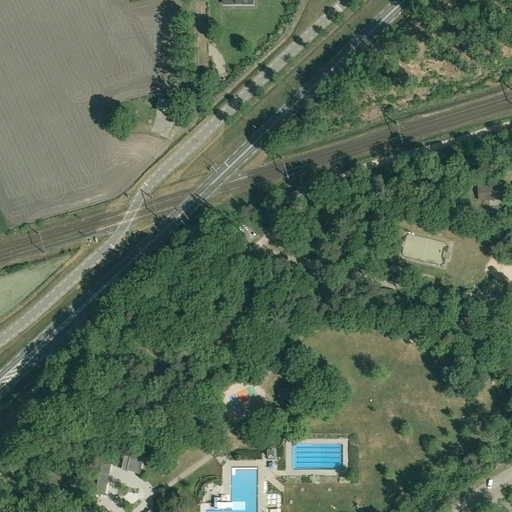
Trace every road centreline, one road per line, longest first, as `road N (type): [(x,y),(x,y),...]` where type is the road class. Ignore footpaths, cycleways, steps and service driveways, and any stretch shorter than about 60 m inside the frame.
road 1 (unclassified): [(0,342),(113,241),(148,184),(346,0)]
road 2 (primary): [(122,269),(402,0)]
road 3 (unclassified): [(0,471),(47,437),(125,347),(248,251)]
road 4 (track): [(248,251),(349,173),(511,123)]
road 5 (unclassified): [(511,302),(424,292),(248,251)]
road 6 (primary): [(0,393),(122,269)]
road 7 (primary): [(122,269),(0,375)]
